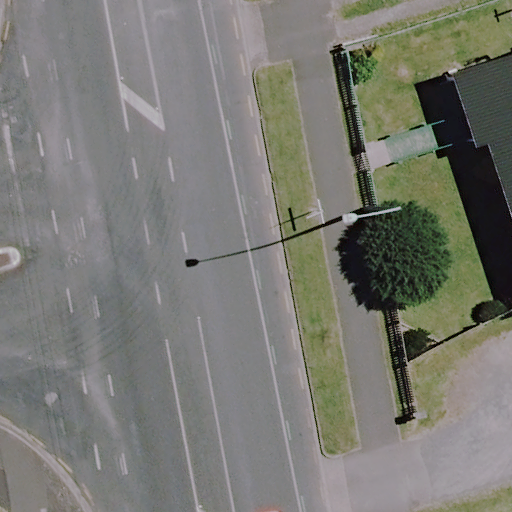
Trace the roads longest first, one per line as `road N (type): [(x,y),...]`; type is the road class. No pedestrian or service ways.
road 1 (secondary): [(217,511),(165,235)]
road 2 (secondary): [(165,235),(117,0)]
road 3 (unclassified): [(0,267),(165,235)]
